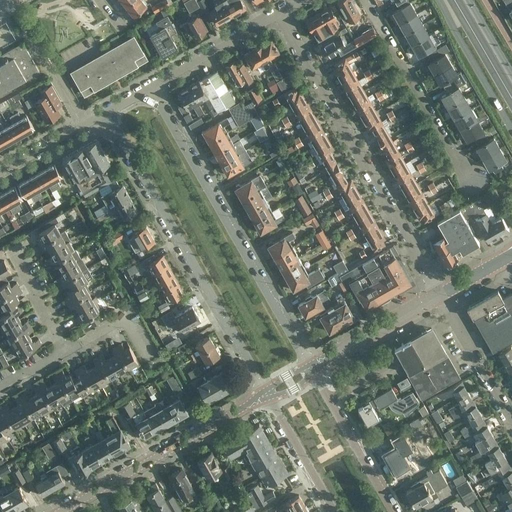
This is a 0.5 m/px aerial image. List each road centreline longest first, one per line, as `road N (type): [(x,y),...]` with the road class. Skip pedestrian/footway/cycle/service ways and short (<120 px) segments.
road 1 (unclassified): [(440,294),(274,12)]
road 2 (residential): [(105,113),(265,390)]
road 3 (residential): [(307,366),(149,88)]
road 4 (tertiary): [(60,511),(258,400)]
road 5 (unclassified): [(469,183),(361,0)]
road 6 (tertiary): [(438,0),(511,129)]
road 7 (residential): [(511,424),(440,294)]
road 8 (unclassified): [(149,88),(274,12)]
road 9 (tertiary): [(323,362),(440,294)]
road 10 (residential): [(270,397),(333,511)]
road 11 (residential): [(392,511),(329,401)]
